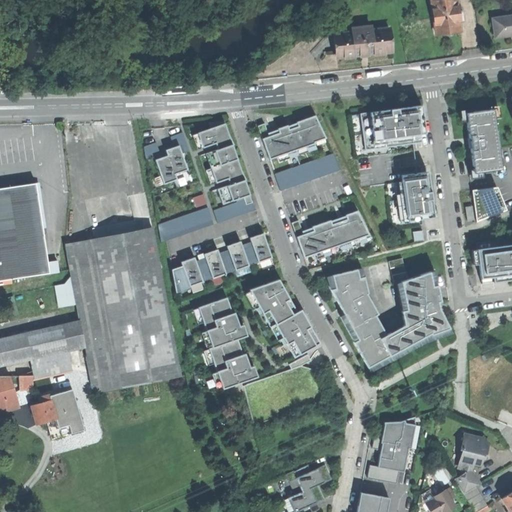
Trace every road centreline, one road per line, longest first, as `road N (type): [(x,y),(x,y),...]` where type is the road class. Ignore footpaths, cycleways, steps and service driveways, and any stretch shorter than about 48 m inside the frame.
road 1 (residential): [(341,511),(360,400),(292,268),(233,100)]
road 2 (residential): [(429,77),(460,295),(468,303),(511,297)]
road 3 (residential): [(0,108),(233,100)]
road 4 (residential): [(233,100),(429,77)]
